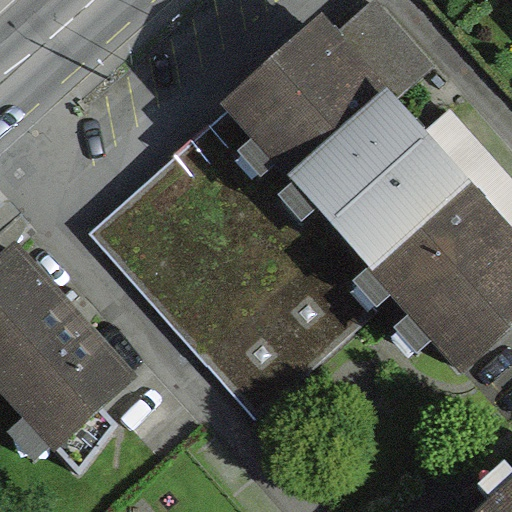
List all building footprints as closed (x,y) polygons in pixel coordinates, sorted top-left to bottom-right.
[(511,0),(478,0),(487,10),(498,0),(511,0)] [(249,420),(386,302),(325,232),(420,150),(382,106),(428,67),(377,7),(328,49),(321,40),(91,237),(249,420)] [(325,232),(386,302),(466,395),(511,356),(511,248),(507,243),(511,238),(511,199),(448,126),(420,150),(325,232)] [(141,397),(17,255),(0,269),(0,415),(51,475),(141,397)] [(492,511),(511,511),(511,476),(509,473),(481,498),(493,511),(492,511)]
